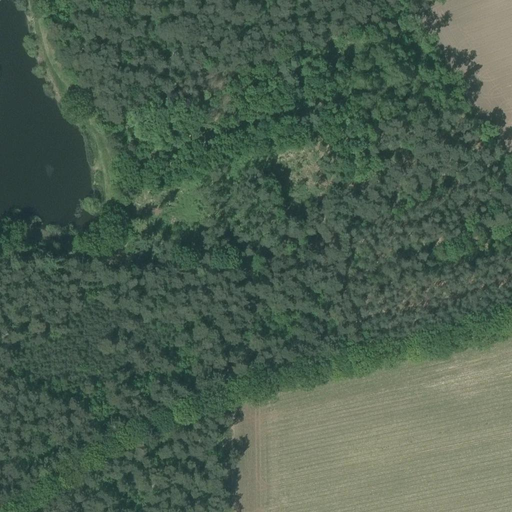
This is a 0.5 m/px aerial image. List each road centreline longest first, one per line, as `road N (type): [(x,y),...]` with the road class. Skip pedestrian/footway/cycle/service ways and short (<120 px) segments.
road 1 (track): [(321,245),(504,178),(498,206),(371,295),(358,319)]
road 2 (track): [(368,350),(175,407),(5,511)]
road 3 (track): [(0,264),(242,266),(321,245)]
road 4 (track): [(511,313),(368,350)]
